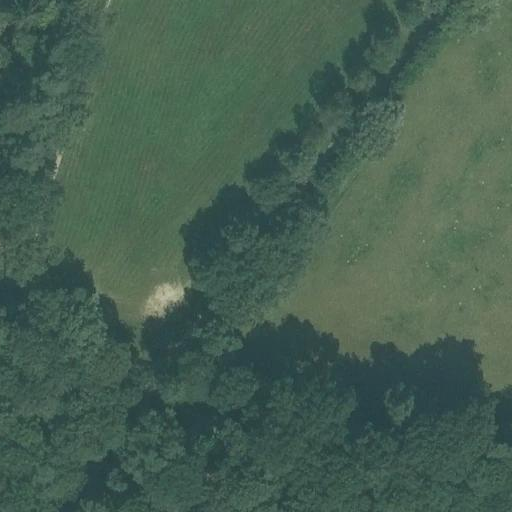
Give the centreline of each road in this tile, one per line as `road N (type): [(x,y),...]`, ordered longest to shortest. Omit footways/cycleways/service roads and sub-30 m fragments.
road 1 (track): [(511,494),(313,473),(20,254)]
road 2 (track): [(20,254),(57,147),(92,0)]
